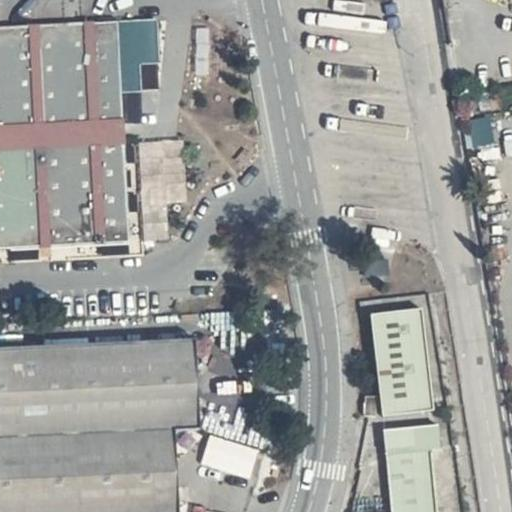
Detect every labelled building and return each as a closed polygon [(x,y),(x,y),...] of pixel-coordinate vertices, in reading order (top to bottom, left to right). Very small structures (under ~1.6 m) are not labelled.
[(0,244),(135,238),(120,17),(0,24),(0,244)] [(434,408),(423,305),(370,312),(380,413),(434,408)] [(203,425),(198,338),(0,349),(0,511),(181,511),(186,511),(181,427),(203,425)] [(207,462),(253,473),(260,447),(214,436),(207,462)] [(439,505),(432,443),(389,447),(395,508),(356,511),(355,511),(444,511),(444,505),(439,505)]
